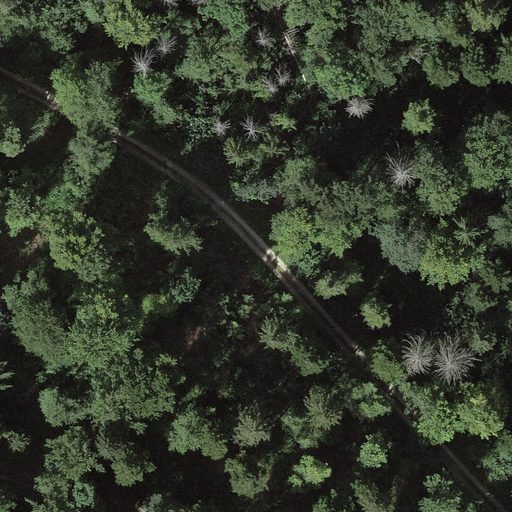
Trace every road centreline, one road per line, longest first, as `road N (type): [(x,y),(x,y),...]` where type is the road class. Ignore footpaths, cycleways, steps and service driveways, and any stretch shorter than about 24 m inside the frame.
road 1 (track): [(505,511),(325,319),(144,153),(0,71)]
road 2 (track): [(0,466),(117,511)]
